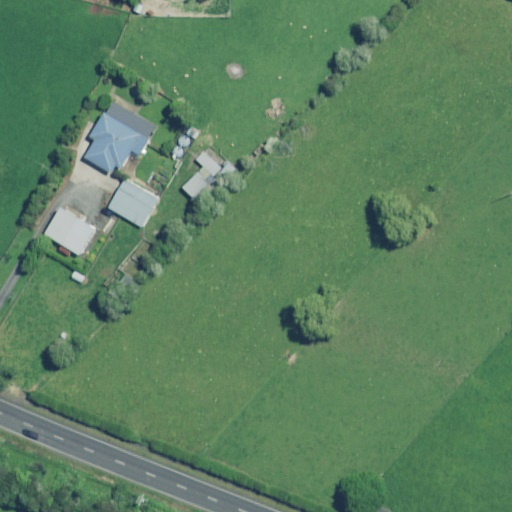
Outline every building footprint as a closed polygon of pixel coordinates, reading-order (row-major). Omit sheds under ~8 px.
[(159,126),(114,101),(93,138),(98,140),(88,158),(115,173),(119,164),(125,167),(133,153),(141,158),(159,126)] [(223,169),(206,152),(198,160),(215,177),(223,169)] [(227,169),(213,182),(220,189),(239,170),(229,160),(223,165),(227,169)] [(212,186),(199,173),(185,188),(198,201),(212,186)] [(161,199),(128,180),(111,208),(144,228),(161,199)] [(98,229),(64,208),(48,235),(82,255),(98,229)]
